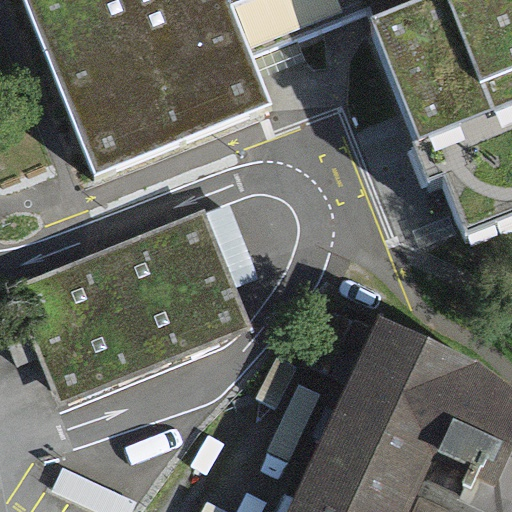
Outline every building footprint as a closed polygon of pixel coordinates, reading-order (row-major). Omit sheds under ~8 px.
[(274,103),(254,52),(235,3),(242,0),(26,0),(93,172),(274,103)] [(242,0),(235,3),(254,52),(366,8),(388,0),(242,0)] [(511,0),(388,0),(366,8),(436,185),(448,180),(469,235),(511,217),(511,0)] [(250,319),(202,206),(14,285),(62,398),(250,319)] [(511,437),(511,382),(475,355),(375,310),(283,511),(404,511),(431,453),(492,481),(511,437)] [(511,511),(511,437),(492,481),(431,453),(404,511),(511,511)]
